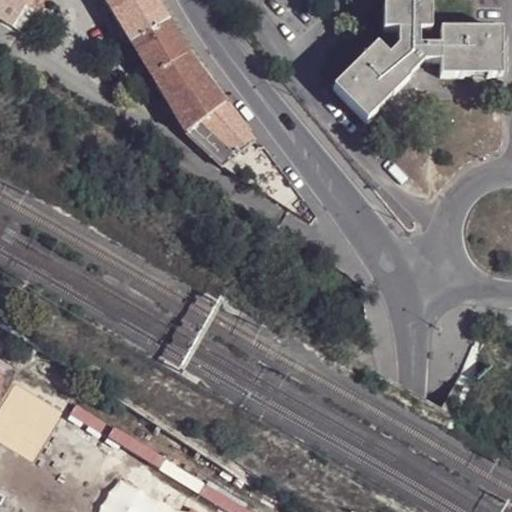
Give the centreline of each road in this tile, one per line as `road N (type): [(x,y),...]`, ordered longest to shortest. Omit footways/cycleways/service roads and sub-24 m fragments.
road 1 (residential): [(412,289),(221,47),(195,0)]
road 2 (residential): [(411,511),(420,368),(412,289)]
road 3 (residential): [(511,174),(480,181),(461,197),(449,223),(453,262)]
